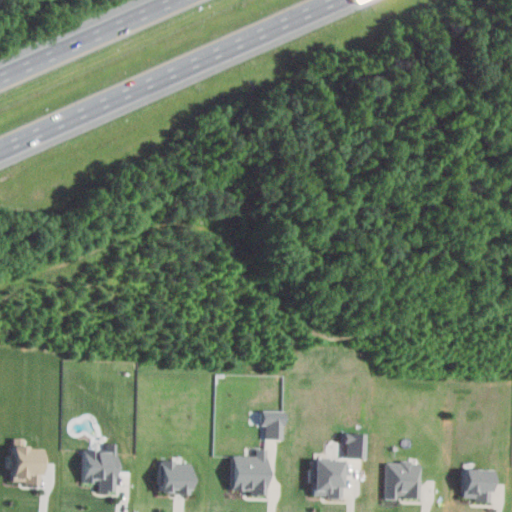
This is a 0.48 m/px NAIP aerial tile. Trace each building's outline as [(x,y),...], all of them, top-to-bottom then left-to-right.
[(283,438),(284,410),(262,409),(261,425),(265,425),(265,438),(283,438)] [(345,457),(365,458),(366,433),(346,432),(345,457)] [(83,482),(97,483),(97,491),(115,491),(116,443),(105,442),(105,450),(83,449),(83,482)] [(41,483),(42,447),(13,446),(12,455),(8,454),(8,468),(12,468),(12,482),(41,483)] [(232,454),(231,489),(250,490),(250,494),(267,495),(268,448),(256,448),(256,455),(232,454)] [(343,496),(344,459),(312,459),(312,467),(308,467),(308,482),(313,482),(313,496),(343,496)] [(191,493),(192,461),(161,460),(160,492),(191,493)] [(420,496),(420,460),(385,460),(386,499),(399,498),(399,496),(420,496)] [(492,469),(464,468),(463,497),(474,497),(474,501),(491,502),(492,469)]
